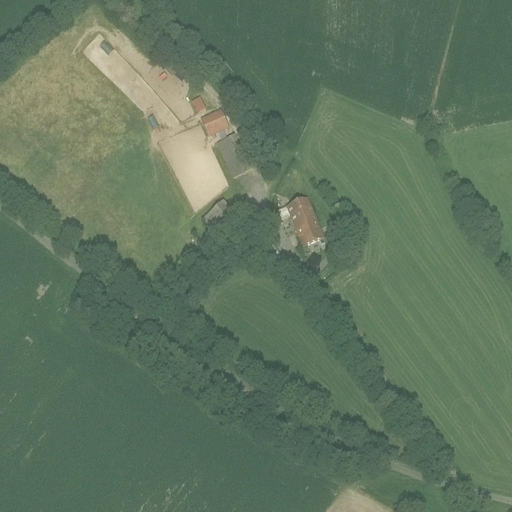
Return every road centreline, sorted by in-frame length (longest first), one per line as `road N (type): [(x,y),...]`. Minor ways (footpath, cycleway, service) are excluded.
road 1 (residential): [(511,501),(414,476),(325,436),(231,377),(0,205)]
road 2 (track): [(125,0),(223,98),(265,209),(308,285),(454,487)]
